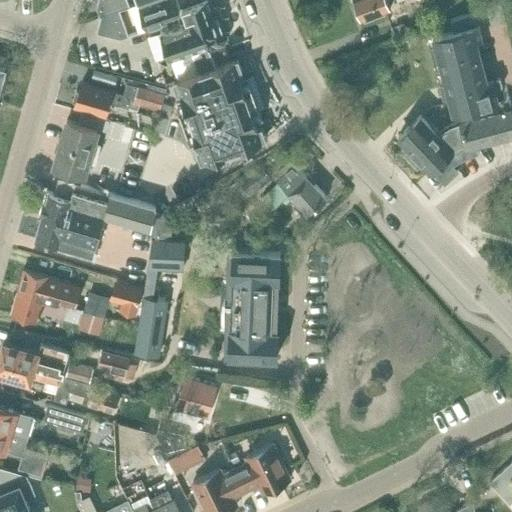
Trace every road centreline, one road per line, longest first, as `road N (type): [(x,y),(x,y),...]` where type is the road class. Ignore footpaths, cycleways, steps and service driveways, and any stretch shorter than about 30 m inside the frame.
road 1 (secondary): [(419,233),(321,123),(264,0)]
road 2 (residential): [(302,511),(511,416)]
road 3 (residential): [(0,221),(55,34)]
road 4 (secondary): [(511,329),(419,233)]
